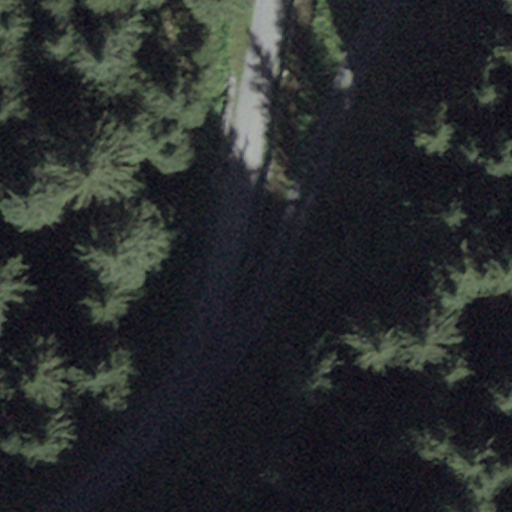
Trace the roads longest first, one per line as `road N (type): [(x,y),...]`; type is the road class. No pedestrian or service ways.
road 1 (track): [(267,0),(226,235),(183,393),(66,511)]
road 2 (track): [(393,0),(362,45),(277,277),(183,393)]
